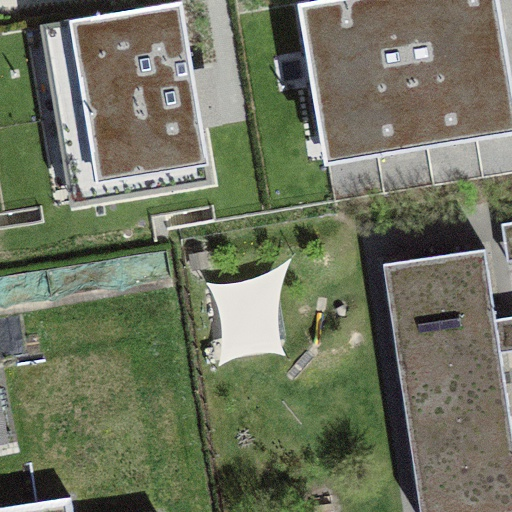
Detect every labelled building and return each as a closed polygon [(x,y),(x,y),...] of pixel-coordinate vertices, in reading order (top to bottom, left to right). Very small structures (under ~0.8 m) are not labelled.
[(511,80),(498,0),(310,0),(298,2),(320,135),(379,125),(383,153),(511,131),(511,80)] [(181,1),(64,20),(71,63),(47,67),(64,162),(87,158),(95,201),(211,181),(181,1)] [(511,511),(511,427),(485,247),(384,263),(421,511),(511,511)] [(0,393),(0,441),(8,440),(0,393)] [(72,511),(71,497),(0,507),(0,511),(72,511)]
